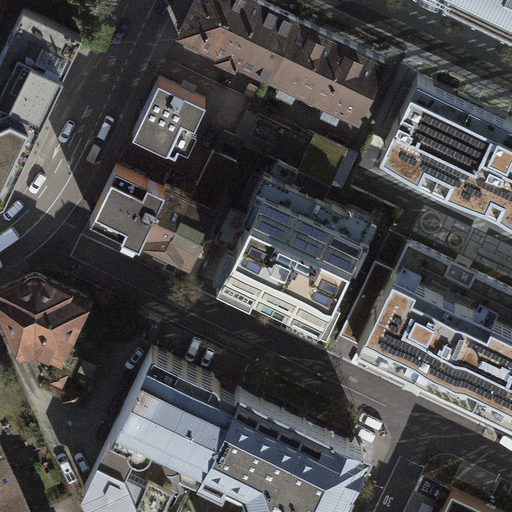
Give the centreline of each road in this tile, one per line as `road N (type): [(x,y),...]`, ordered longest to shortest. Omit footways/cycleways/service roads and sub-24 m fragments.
road 1 (residential): [(431,419),(30,220)]
road 2 (secondary): [(30,220),(60,181),(146,0)]
road 3 (residential): [(341,0),(511,80)]
